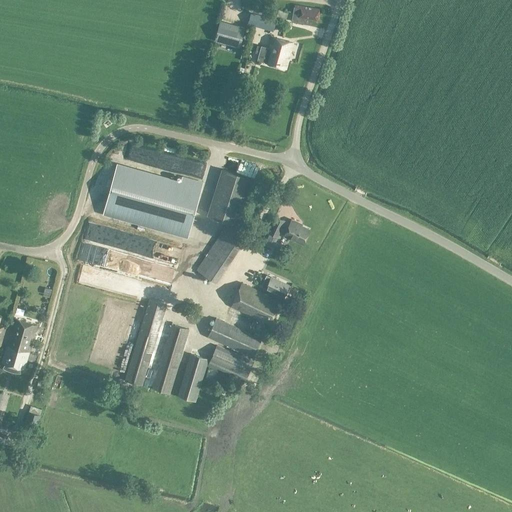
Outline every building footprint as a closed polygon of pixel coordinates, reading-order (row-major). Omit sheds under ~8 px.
[(295,8),(293,21),(309,24),(311,23),(312,19),(318,21),(320,9),(300,6),(300,9),(295,8)] [(251,13),(248,24),(271,30),(274,19),(251,13)] [(220,21),(218,31),(215,41),(237,47),(237,49),(239,49),(240,47),(245,28),(220,21)] [(266,63),(286,69),(291,52),(291,51),(293,43),(273,37),(270,48),(262,46),(262,47),(259,46),(257,47),(256,53),(260,54),(258,60),(266,63)] [(182,162),(185,162),(186,154),(177,153),(177,165),(182,165),(182,162)] [(182,182),(119,165),(117,165),(104,214),(188,237),(203,183),(183,177),(182,182)] [(223,169),(208,215),(237,224),(238,222),(241,211),(252,178),(223,169)] [(277,236),(279,232),(285,234),(284,235),(303,243),(309,229),(298,224),(298,223),(292,220),(289,225),(283,222),(284,220),(276,216),(269,232),(277,236)] [(112,239),(115,229),(90,221),(87,231),(112,239)] [(227,223),(196,270),(217,283),(247,237),(227,223)] [(131,244),(135,239),(128,235),(124,241),(131,244)] [(111,261),(114,248),(77,240),(75,253),(111,261)] [(281,302),(288,287),(289,286),(267,275),(261,286),(271,290),(268,296),(281,302)] [(281,302),(268,296),(242,283),(232,306),(271,325),(281,302)] [(181,311),(185,301),(174,295),(169,305),(181,311)] [(125,380),(143,385),(167,305),(150,299),(125,380)] [(1,362),(6,364),(4,367),(7,369),(10,370),(13,371),(16,372),(20,372),(20,368),(24,369),(38,324),(15,318),(1,362)] [(254,357),(262,338),(216,318),(208,337),(254,357)] [(172,324),(153,388),(170,393),(189,329),(172,324)] [(254,362),(217,346),(209,364),(246,381),(254,362)] [(208,359),(191,354),(178,396),(195,401),(208,359)] [(216,379),(223,384),(228,376),(221,371),(216,379)] [(145,406),(153,409),(156,403),(147,400),(145,406)] [(28,411),(24,427),(36,430),(41,415),(28,411)]
